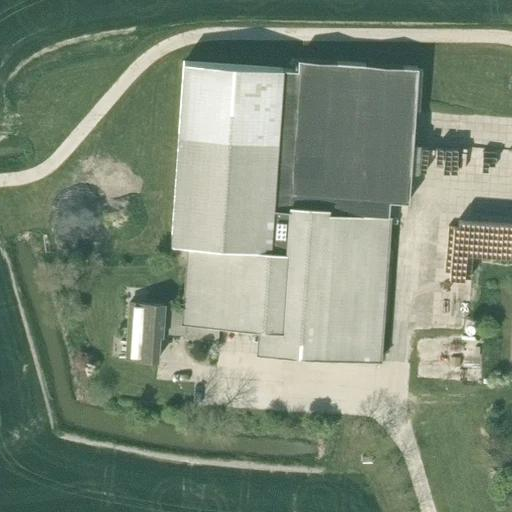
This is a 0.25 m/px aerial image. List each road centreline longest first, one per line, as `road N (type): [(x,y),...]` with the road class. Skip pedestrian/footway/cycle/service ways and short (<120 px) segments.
road 1 (track): [(511,39),(199,36),(152,55),(49,167),(0,180)]
road 2 (track): [(394,389),(408,223),(426,207),(511,213)]
